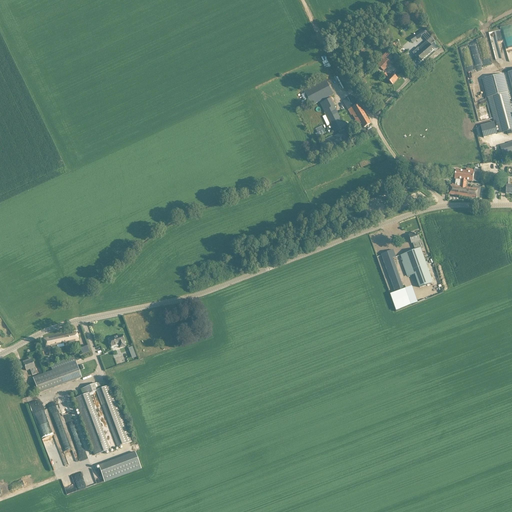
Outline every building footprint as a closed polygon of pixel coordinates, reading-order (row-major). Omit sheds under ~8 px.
[(511,24),(501,27),(509,62),(511,61),(511,24)] [(425,28),(412,37),(414,41),(428,33),(425,28)] [(482,63),(492,61),(487,42),(490,41),(488,36),(476,39),(477,44),(469,46),(475,71),(484,69),(482,63)] [(415,56),(417,58),(420,62),(434,49),(427,41),(419,48),(421,51),(415,56)] [(381,61),(377,65),(384,71),(391,63),(386,58),(389,54),(386,51),(382,56),(380,54),(377,58),(381,61)] [(387,79),(389,81),(392,85),(398,79),(392,74),(389,77),(385,73),(383,76),(387,79)] [(500,74),(483,79),(488,97),(494,121),(495,120),(497,125),(498,125),(499,128),(501,127),(502,133),(506,132),(507,135),(511,133),(511,107),(511,102),(508,92),(503,74),(500,74)] [(326,80),(305,90),(312,105),(333,94),(326,80)] [(370,124),(359,104),(356,105),(353,100),(350,102),(348,99),(343,101),(352,116),(356,113),(359,118),(355,121),(358,127),(362,124),(364,128),(370,124)] [(342,122),(334,106),(324,111),(335,132),(347,126),(345,121),(342,122)] [(320,144),(321,148),(324,152),(349,139),(345,131),(320,144)] [(511,142),(500,146),(503,156),(506,155),(506,154),(511,151),(511,142)] [(477,182),(479,170),(475,169),(474,173),(468,172),(468,171),(467,170),(466,171),(456,170),(456,173),(455,173),(454,177),(455,177),(455,179),(456,180),(455,185),(452,184),(451,195),(477,198),(479,198),(480,194),(477,193),(478,189),(477,189),(478,187),(473,187),(472,188),(466,187),(467,181),(473,182),(473,181),(477,182)] [(376,235),(372,236),(375,245),(382,243),(383,245),(390,243),(388,237),(385,238),(383,233),(379,234),(378,234),(376,235)] [(415,250),(401,255),(408,276),(415,274),(420,288),(433,283),(420,248),(419,248),(417,242),(420,241),(417,233),(413,235),(413,234),(412,234),(411,234),(410,234),(410,235),(410,236),(409,236),(412,243),(413,243),(415,250)] [(393,250),(381,254),(390,279),(391,279),(395,292),(404,289),(393,258),(396,257),(393,250)] [(76,332),(44,339),(45,347),(78,340),(77,336),(80,335),(80,333),(77,334),(76,332)] [(125,342),(122,335),(115,337),(109,339),(109,341),(109,342),(110,344),(111,345),(111,347),(115,345),(115,346),(118,345),(119,348),(125,346),(124,342),(125,342)] [(128,348),(133,359),(137,357),(133,346),(128,348)] [(21,374),(24,373),(25,376),(31,374),(31,375),(35,373),(32,367),(28,368),(26,362),(19,365),(20,368),(19,369),(21,374)] [(81,377),(76,362),(33,378),(38,393),(81,377)] [(95,456),(131,442),(110,386),(99,390),(97,383),(83,389),(85,395),(74,399),(95,456)] [(86,459),(67,402),(56,405),(60,418),(64,417),(78,461),(86,459)] [(61,445),(66,460),(52,464),(54,470),(74,464),(60,419),(52,421),(59,446),(61,445)] [(141,468),(135,452),(98,466),(104,481),(141,468)]
